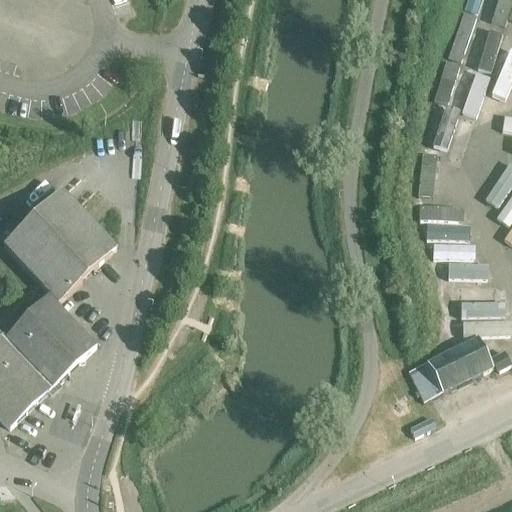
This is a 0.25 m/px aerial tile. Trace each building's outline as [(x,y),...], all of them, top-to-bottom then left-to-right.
[(491,67),(511,57),(511,48),(502,25),(477,36),(491,67)] [(511,111),(455,139),(511,256),(511,111)] [(55,391),(98,351),(59,310),(118,253),(62,195),(5,249),(52,299),(6,342),(0,335),(0,422),(11,434),(55,391)] [(453,278),(438,279),(440,317),(455,316),(453,278)] [(408,376),(423,406),(492,373),(477,342),(408,376)]
